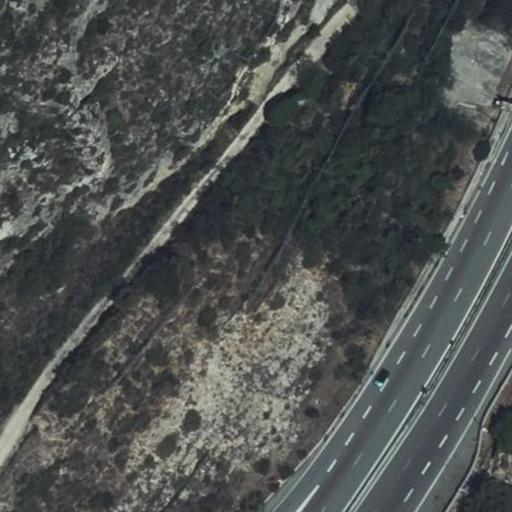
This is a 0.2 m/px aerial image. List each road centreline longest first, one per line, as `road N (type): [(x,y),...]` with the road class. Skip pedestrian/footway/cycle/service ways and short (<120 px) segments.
road 1 (track): [(0,448),(60,351),(357,0)]
road 2 (motorway): [(465,284),(283,511)]
road 3 (motorway): [(465,284),(323,511)]
road 4 (motorway): [(378,511),(457,396)]
road 5 (motorway): [(402,511),(457,396)]
